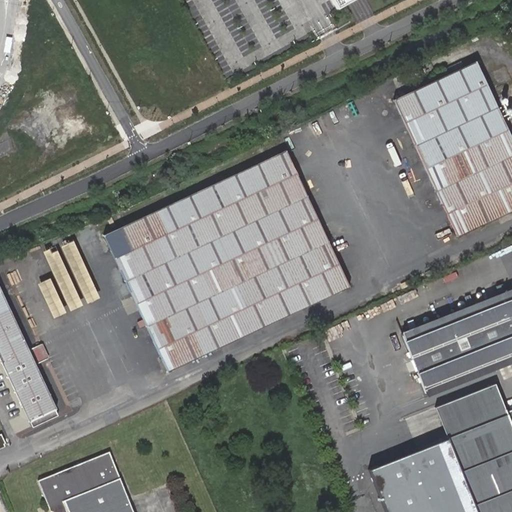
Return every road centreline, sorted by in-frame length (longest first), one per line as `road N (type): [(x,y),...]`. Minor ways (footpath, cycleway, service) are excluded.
road 1 (unclassified): [(143,156),(456,0)]
road 2 (unclassified): [(56,0),(143,156)]
road 3 (unclassified): [(0,223),(143,156)]
